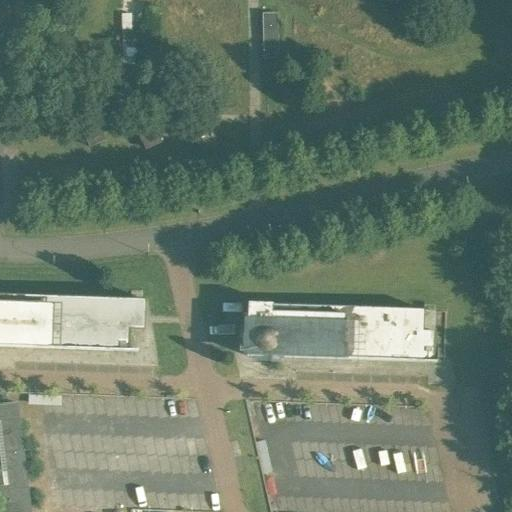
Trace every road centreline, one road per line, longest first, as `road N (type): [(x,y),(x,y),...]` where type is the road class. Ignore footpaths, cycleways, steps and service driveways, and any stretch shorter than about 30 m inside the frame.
road 1 (unclassified): [(171,235),(511,156)]
road 2 (unclassified): [(171,235),(233,511)]
road 3 (unclassified): [(0,251),(171,235)]
